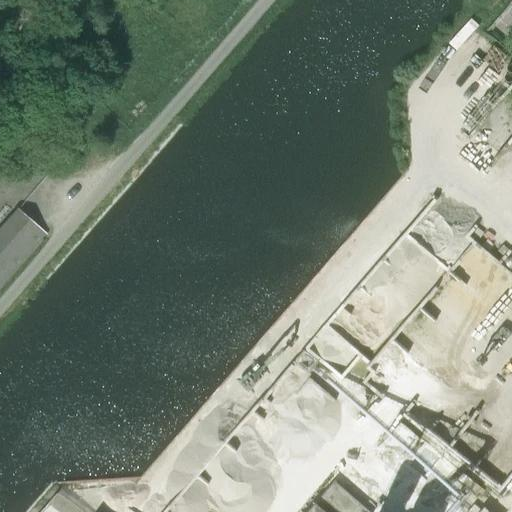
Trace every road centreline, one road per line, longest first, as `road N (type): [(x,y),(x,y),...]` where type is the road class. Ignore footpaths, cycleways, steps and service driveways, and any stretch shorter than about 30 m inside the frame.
road 1 (unknown): [(149,511),(435,180),(476,174),(511,214)]
road 2 (unclassified): [(0,293),(256,0)]
road 3 (unknown): [(263,511),(315,451),(344,449),(421,511)]
